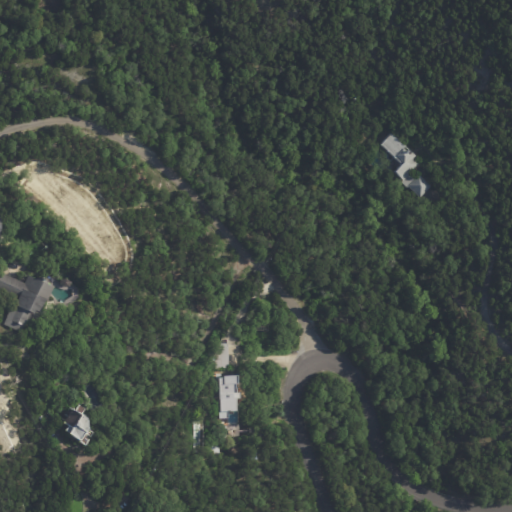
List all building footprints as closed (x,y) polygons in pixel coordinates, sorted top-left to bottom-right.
[(412,156),(415,158),(412,161),(417,167),(413,171),(430,188),(419,199),(407,188),(405,190),(400,184),(402,183),(394,175),(402,167),(380,145),(390,135),(401,146),(402,146),(408,152),(412,156)] [(0,271),(3,273),(25,283),(29,275),(54,286),(48,300),(47,299),(41,312),(37,309),(35,313),(31,311),(24,327),(8,319),(18,298),(0,289),(0,271)] [(72,284),(72,286),(67,287),(61,284),(62,280),(68,278),(73,282),(72,284)] [(229,369),(216,370),(216,357),(229,356),(230,369),(229,369)] [(236,377),(236,384),(234,384),(235,393),(237,393),(237,398),(235,398),(236,412),(226,412),(227,418),(216,419),(216,412),(218,412),(217,400),(216,394),(217,394),(216,378),(222,378),(222,377),(236,376),(236,377)] [(89,439),(86,444),(81,441),(82,440),(72,433),(71,433),(67,430),(70,425),(64,422),(68,417),(64,414),(69,407),(73,409),(74,408),(76,409),(79,404),(85,409),(82,413),(89,418),(89,429),(93,432),(88,439),(89,439)] [(229,438),(229,442),(219,442),(218,426),(229,425),(229,438)] [(224,454),(214,455),(214,444),(224,444),(224,454)]
